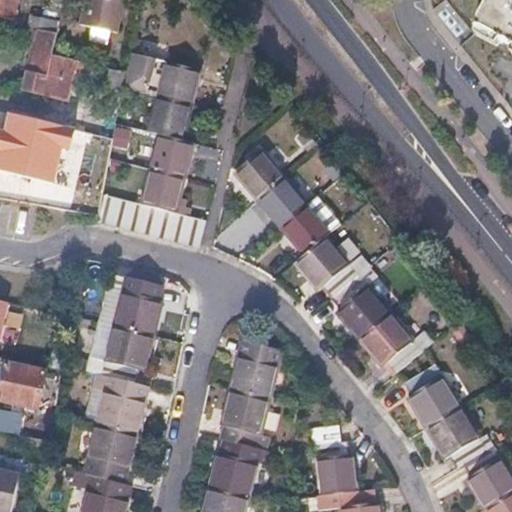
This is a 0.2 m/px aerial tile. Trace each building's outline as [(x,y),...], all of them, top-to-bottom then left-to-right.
[(0,0),(0,19),(13,22),(17,0),(0,0)] [(49,26),(60,29),(65,0),(54,0),(51,15),(49,26)] [(125,0),(88,0),(83,25),(119,31),(125,0)] [(511,0),(491,0),(477,27),(511,46),(511,0)] [(42,25),(49,26),(51,15),(45,13),(42,25)] [(56,46),(60,29),(49,26),(42,25),(31,22),(27,41),(56,46)] [(56,46),(27,41),(26,46),(35,49),(25,90),(67,100),(74,69),(89,72),(90,65),(54,56),(56,46)] [(127,96),(160,104),(193,111),(202,76),(136,60),(127,96)] [(193,111),(160,104),(152,136),(164,139),(185,144),(193,111)] [(153,136),(143,133),(143,135),(117,128),(112,147),(148,156),(153,136)] [(164,139),(155,174),(188,182),(196,147),(185,144),(164,139)] [(239,173),(261,202),(287,182),(264,153),(239,173)] [(188,182),(155,174),(145,210),(160,213),(174,217),(188,220),(190,211),(181,208),(188,182)] [(261,202),(283,229),(309,208),(287,182),(261,202)] [(111,229),(118,203),(103,199),(98,225),(111,229)] [(118,203),(111,229),(125,232),(131,206),(118,203)] [(131,206),(125,232),(139,235),(145,210),(131,206)] [(309,208),(283,229),(306,257),(329,239),(332,237),(309,208)] [(160,213),(145,210),(139,235),(153,239),(160,213)] [(160,213),(153,239),(168,242),(174,217),(160,213)] [(188,220),(174,217),(168,242),(181,246),(188,220)] [(203,224),(188,220),(181,246),(197,249),(203,224)] [(333,298),(368,270),(359,260),(352,266),(329,239),(306,257),(299,263),(322,292),(326,289),(333,298)] [(411,258),(399,244),(381,259),(392,272),(411,258)] [(368,270),(333,298),(342,309),(340,312),(364,340),(392,316),(393,315),(385,304),(370,287),(381,279),(371,267),(368,270)] [(117,295),(108,332),(148,341),(156,305),(152,304),(155,290),(110,279),(106,293),(117,295)] [(370,287),(385,304),(395,297),(381,279),(370,287)] [(392,316),(364,340),(363,341),(387,369),(390,366),(398,376),(432,348),(423,337),(415,343),(392,316)] [(97,379),(134,388),(136,376),(140,377),(148,341),(108,332),(97,379)] [(423,337),(432,348),(436,345),(426,334),(423,337)] [(235,362),(227,396),(267,407),(274,378),(284,380),(287,368),(283,367),(284,362),(278,360),(279,358),(245,349),(241,363),(235,362)] [(45,378),(5,368),(0,388),(0,402),(4,404),(2,410),(20,414),(21,408),(37,412),(39,400),(49,402),(53,386),(43,384),(45,378)] [(431,431),(465,410),(439,369),(411,387),(417,399),(412,401),(431,431)] [(139,389),(134,388),(97,379),(95,378),(92,392),(104,394),(94,431),(134,441),(143,404),(137,403),(139,389)] [(267,407),(227,396),(218,433),(224,435),(221,445),(225,446),(265,457),(268,445),(259,443),(267,407)] [(465,410),(431,431),(447,459),(452,457),(461,473),(470,468),(500,449),(491,434),(484,438),(465,410)] [(83,480),(117,488),(120,477),(125,478),(134,441),(94,431),(83,480)] [(306,436),(308,453),(338,450),(336,433),(306,436)] [(270,459),(265,457),(225,446),(222,458),(216,457),(206,494),(247,505),(256,471),(266,474),(270,459)] [(321,502),(355,498),(351,462),(349,462),(348,449),(338,450),(308,453),(309,465),(317,464),(321,502)] [(511,468),(500,449),(470,468),(476,478),(473,480),(491,511),(511,498),(511,468)] [(0,511),(9,511),(18,478),(0,473),(0,511)] [(117,488),(83,480),(77,478),(74,493),(87,496),(83,511),(123,511),(125,505),(120,504),(124,490),(117,488)] [(245,511),(247,505),(206,494),(201,511),(245,511)] [(372,497),(355,498),(321,502),(318,502),(318,511),(378,511),(378,508),(373,508),(372,497)] [(511,511),(511,498),(491,511),(511,511)]
